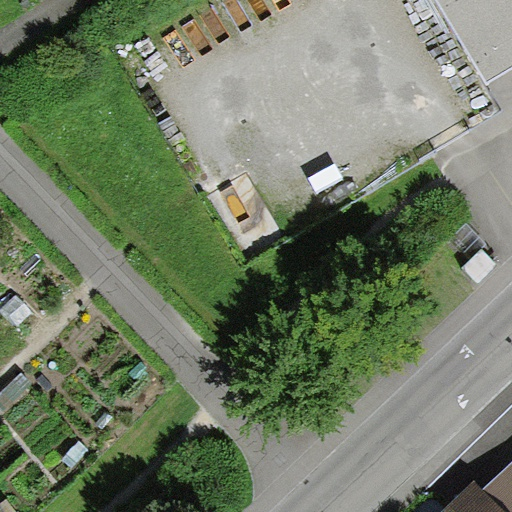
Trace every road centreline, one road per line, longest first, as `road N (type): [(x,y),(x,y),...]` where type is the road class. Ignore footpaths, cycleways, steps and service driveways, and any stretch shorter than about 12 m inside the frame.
road 1 (residential): [(310,511),(0,158)]
road 2 (residential): [(511,329),(315,511)]
